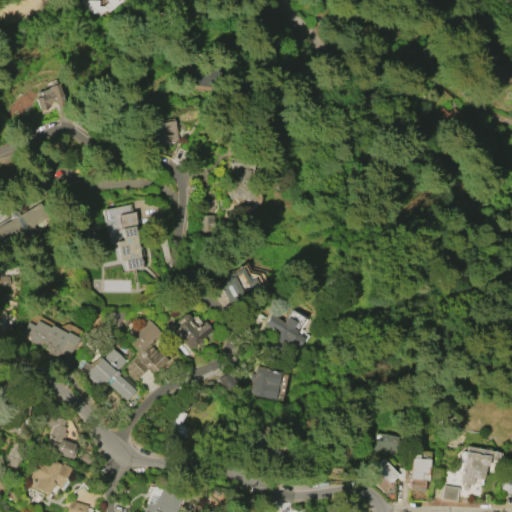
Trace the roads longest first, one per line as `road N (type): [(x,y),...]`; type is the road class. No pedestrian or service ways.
road 1 (residential): [(0,156),(71,119),(121,158),(169,165),(179,201),(174,249),(201,294),(235,314),(226,351),(188,388),(137,414),(116,451),(110,511)]
road 2 (residential): [(380,507),(357,490),(276,494),(222,469),(116,451),(69,398),(0,355)]
road 3 (residential): [(284,0),(414,128),(508,243)]
